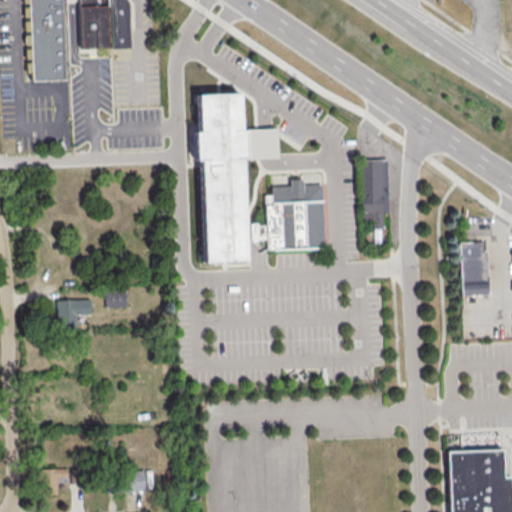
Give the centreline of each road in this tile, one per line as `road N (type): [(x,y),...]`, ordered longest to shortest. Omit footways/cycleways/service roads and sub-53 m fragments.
road 1 (residential): [(420,511),(407,220),(411,155),(432,124)]
road 2 (primary): [(249,0),(511,178)]
road 3 (residential): [(12,511),(0,225)]
